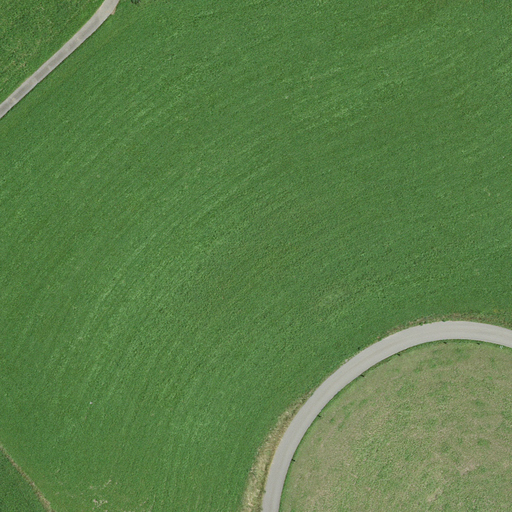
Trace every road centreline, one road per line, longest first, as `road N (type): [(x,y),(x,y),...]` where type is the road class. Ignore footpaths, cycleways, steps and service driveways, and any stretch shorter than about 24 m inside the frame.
road 1 (track): [(511,345),(450,338),(387,355),(333,393),(295,443),(274,511)]
road 2 (track): [(117,0),(0,118)]
